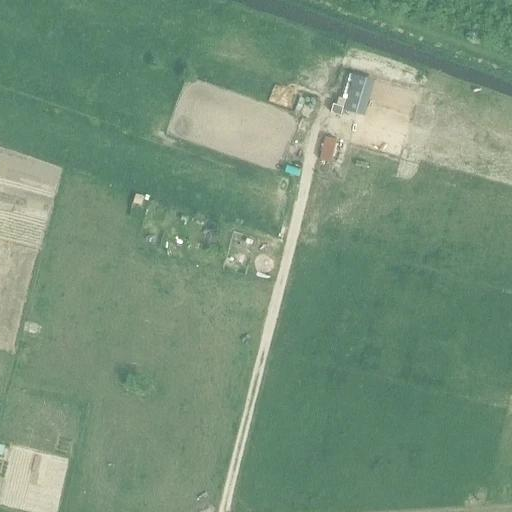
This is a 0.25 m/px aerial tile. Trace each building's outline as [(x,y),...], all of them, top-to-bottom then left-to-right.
[(345,107),(334,104),(332,112),(343,115),(344,110),(345,107)] [(337,141),(326,138),(320,160),(331,163),(337,141)] [(137,195),(134,203),(142,206),(145,198),(137,195)] [(254,232),(273,239),(278,227),(259,220),(254,232)] [(29,324),(27,333),(41,336),(43,327),(29,324)]
